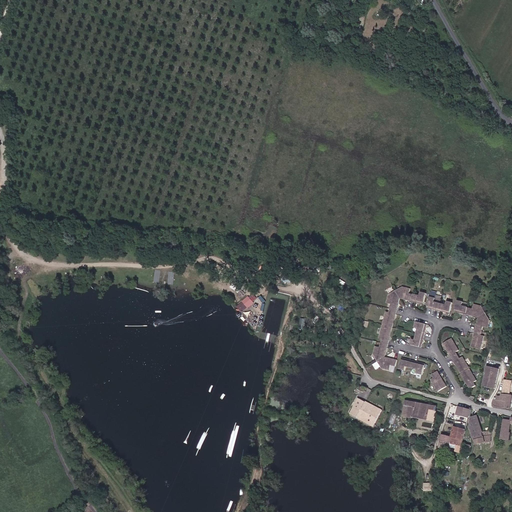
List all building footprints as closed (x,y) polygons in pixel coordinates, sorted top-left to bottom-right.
[(396,291),(400,298),(405,299),(406,297),(408,298),(408,300),(413,301),(414,295),(409,294),(410,289),(403,287),(396,291)] [(390,309),(397,310),(398,307),(397,307),(398,305),(397,304),(397,303),(399,303),(400,298),(396,291),(388,296),(387,304),(391,305),(390,309)] [(414,295),(413,301),(417,302),(420,300),(421,301),(421,303),(424,304),(427,293),(421,292),(420,296),(414,294),(414,295)] [(433,310),(439,311),(440,304),(434,302),(435,298),(430,297),(427,308),(431,309),(431,307),(433,308),(433,310)] [(252,303),(248,298),(237,306),(241,312),(252,303)] [(462,313),(466,314),(468,307),(468,306),(462,305),(463,301),(457,300),(455,311),(458,312),(459,310),(461,311),(462,313)] [(440,304),(439,311),(443,312),(445,311),(447,311),(446,313),(450,314),(453,303),(447,301),(446,305),(440,304)] [(490,320),(482,305),(474,304),(473,309),(468,307),(466,314),(472,315),(473,314),(474,314),(474,316),(478,317),(477,321),(479,322),(479,324),(476,325),(476,326),(475,326),(474,335),(475,337),(475,339),(473,338),(472,343),(471,343),(471,346),(481,349),(484,336),(481,335),(483,327),(488,328),(490,320)] [(382,325),(392,327),(393,323),(394,319),(393,319),(393,317),(395,316),(397,310),(390,309),(389,312),(386,311),(382,325)] [(418,328),(417,334),(424,335),(425,332),(425,330),(423,328),(424,327),(426,328),(427,324),(416,321),(415,327),(418,328)] [(381,343),(388,345),(389,341),(389,339),(388,337),(388,336),(390,336),(391,331),(392,327),(382,325),(379,338),(382,338),(381,343)] [(424,335),(417,334),(415,339),(412,338),(410,344),(421,347),(422,343),(420,342),(420,341),(422,340),(423,338),(424,335)] [(449,354),(452,359),(457,355),(455,352),(458,350),(451,339),(443,344),(447,351),(449,350),(450,352),(449,354)] [(377,362),(385,357),(386,353),(385,352),(385,350),(386,350),(387,348),(388,345),(381,343),(380,348),(375,346),(373,355),(377,362)] [(456,366),(460,373),(469,368),(462,357),(459,359),(457,355),(452,359),(454,363),(456,363),(457,365),(456,366)] [(385,357),(377,362),(381,369),(389,371),(390,366),(395,367),(397,360),(392,359),(391,360),(389,360),(389,358),(385,357)] [(405,367),(411,369),(413,361),(409,360),(409,361),(407,360),(405,361),(404,361),(405,359),(401,359),(399,369),(405,371),(405,367)] [(413,361),(411,369),(417,370),(417,374),(422,375),(425,365),(421,364),(421,366),(420,365),(419,363),(416,363),(417,362),(413,361)] [(494,389),(499,369),(487,366),(482,386),(494,389)] [(469,368),(460,373),(465,381),(467,380),(468,381),(467,384),(470,389),(475,386),(473,382),(476,380),(469,368)] [(440,376),(438,371),(432,375),(434,378),(431,380),(438,391),(446,386),(442,379),(440,380),(439,378),(440,376)] [(511,394),(511,387),(511,379),(504,379),(503,393),(511,394)] [(511,396),(511,394),(502,393),(501,397),(497,396),(497,399),(494,399),(493,406),(510,409),(511,396)] [(358,398),(354,406),(361,409),(357,417),(373,427),(381,410),(358,398)] [(437,406),(405,401),(402,416),(428,420),(429,414),(434,414),(434,410),(436,410),(437,406)] [(361,409),(354,406),(350,414),(357,417),(361,409)] [(469,418),(471,410),(459,406),(457,414),(469,418)] [(469,426),(474,440),(484,437),(482,432),(477,416),(471,418),(470,422),(471,425),(469,426)] [(511,420),(506,419),(503,419),(500,439),(509,440),(511,433),(509,433),(511,423),(511,420)] [(453,427),(451,437),(463,440),(466,430),(453,427)] [(491,441),(492,429),(482,432),(484,437),(474,440),(476,445),(491,441)] [(451,437),(441,434),(438,447),(443,449),(445,442),(450,443),(451,437)] [(460,453),(463,440),(451,437),(450,441),(450,443),(451,448),(456,449),(455,452),(460,453)]
